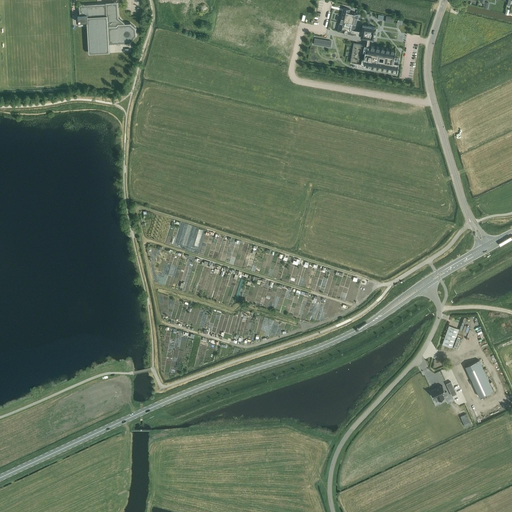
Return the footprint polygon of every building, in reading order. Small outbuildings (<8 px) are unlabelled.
[(191,0),(184,29),(197,32),(200,21),(208,22),(211,9),(213,10),(215,0),(191,0)] [(130,23),(125,23),(118,17),(117,9),(114,9),(114,2),(106,3),(84,5),(84,4),(81,4),(81,5),(79,5),(80,15),(78,15),(78,22),(87,22),(89,53),(109,52),(109,44),(129,43),(136,35),(136,28),(130,23)] [(358,14),(359,14),(351,12),(351,13),(349,12),(350,9),(343,7),(343,8),(338,31),(353,34),(354,31),(354,29),(358,14)] [(202,25),(199,35),(206,37),(208,27),(202,25)] [(354,31),(361,32),(361,36),(367,38),(369,38),(374,39),(376,27),(362,25),(362,30),(354,29),(354,31)] [(331,41),(315,38),(314,44),(330,47),(331,41)] [(354,43),(351,62),(397,70),(398,62),(393,61),(395,49),(395,50),(369,45),(368,45),(369,38),(367,38),(366,45),(354,43)] [(191,252),(195,235),(192,234),(189,244),(188,243),(186,251),(191,252)] [(226,239),(223,258),(226,258),(225,263),(235,265),(239,242),(226,239)] [(293,270),(294,262),(287,261),(286,263),(285,266),(281,264),(283,255),(279,255),(278,262),(280,264),(278,266),(278,270),(282,270),(282,267),(285,268),(284,274),(283,273),(282,281),(288,283),(291,279),(297,280),(304,284),(306,274),(309,274),(310,272),(302,270),(303,265),(300,265),(298,267),(298,271),(293,270)] [(252,295),(250,303),(264,306),(268,307),(269,300),(265,300),(266,294),(264,293),(266,281),(258,279),(257,285),(251,284),(249,295),(252,295)] [(239,283),(236,293),(243,295),(245,288),(242,287),(243,284),(239,283)] [(182,312),(184,303),(171,300),(167,318),(175,320),(177,311),(182,312)] [(252,325),(254,316),(243,314),(243,312),(239,312),(238,321),(241,321),(240,324),(242,324),(240,337),(246,338),(248,324),(252,325)] [(449,325),(442,344),(452,348),(459,329),(449,325)] [(185,353),(188,334),(185,333),(185,336),(182,335),(182,338),(176,337),(176,341),(181,342),(179,352),(185,353)] [(465,366),(479,397),(493,390),(479,360),(465,366)] [(451,381),(446,383),(452,396),(456,394),(451,381)] [(470,382),(464,385),(467,393),(473,391),(470,382)] [(430,391),(436,402),(438,401),(444,398),(444,396),(448,394),(446,391),(445,392),(442,385),(430,391)]
